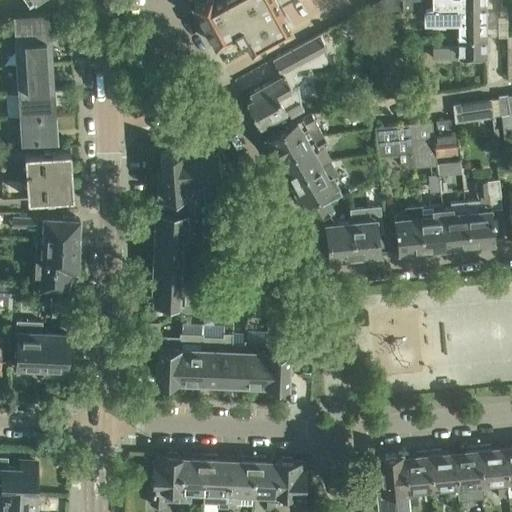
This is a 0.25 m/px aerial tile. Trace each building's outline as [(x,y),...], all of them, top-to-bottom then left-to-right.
[(199,0),(193,4),(215,44),(217,43),(233,35),(231,31),(233,30),(238,39),(244,36),(251,50),(290,29),(282,14),(285,12),(281,4),(287,0),(199,0)] [(397,0),(373,0),(361,7),(365,15),(398,10),(397,0)] [(401,0),(402,10),(423,5),(427,4),(457,4),(485,3),(484,0),(401,0)] [(485,34),(485,3),(457,4),(427,4),(423,5),(423,22),(457,21),(457,27),(457,35),(485,34)] [(14,40),(49,37),(47,11),(12,13),(14,40)] [(319,33),(274,57),(280,70),(326,46),(319,33)] [(486,56),(485,34),(457,35),(458,47),(432,47),(433,57),(486,56)] [(50,63),(49,37),(14,40),(16,65),(50,63)] [(52,88),(50,63),(16,65),(17,90),(52,88)] [(251,98),(246,101),(259,125),(276,115),(285,110),(277,96),(291,89),(286,80),(283,74),(266,83),(248,93),(251,98)] [(54,114),(52,88),(17,90),(19,116),(54,114)] [(498,95),(498,97),(501,114),(510,113),(507,95),(507,94),(498,95)] [(491,98),(452,103),(455,122),(476,119),(493,117),(491,98)] [(370,114),(368,104),(348,107),(350,117),(370,114)] [(310,113),(266,137),(267,138),(266,138),(278,159),(322,134),(323,133),(316,122),(310,113)] [(55,140),(54,114),(19,116),(21,142),(55,140)] [(436,131),(435,131),(437,154),(458,152),(456,129),(450,130),(449,117),(435,119),(436,131)] [(431,119),(408,122),(411,151),(413,165),(436,163),(435,155),(437,154),(435,131),(432,131),(431,119)] [(408,122),(374,125),(375,127),(377,154),(411,151),(408,122)] [(331,157),(324,145),(327,143),(322,134),(278,159),(278,160),(290,182),(330,160),(329,158),(331,157)] [(151,295),(151,301),(184,303),(185,294),(197,295),(198,277),(185,277),(187,244),(192,244),(194,200),(194,195),(202,194),(202,197),(222,195),(221,183),(236,175),(218,143),(185,146),(185,149),(160,151),(161,167),(157,167),(155,213),(153,213),(152,222),(151,222),(151,226),(154,226),(152,282),(155,282),(154,295),(151,295)] [(26,197),(72,194),(69,149),(23,151),(26,197)] [(341,193),(337,185),(332,177),(338,174),(330,160),(290,182),(302,203),(306,201),(312,211),(329,202),(327,200),(341,193)] [(493,241),(491,221),(490,208),(501,206),(499,177),(475,179),(477,198),(465,199),(466,210),(469,246),(480,245),(483,242),(493,241)] [(458,247),(469,246),(466,210),(465,199),(450,201),(450,207),(442,208),(446,246),(455,245),(458,247)] [(328,257),(340,256),(343,259),(354,258),(350,221),(334,223),(329,214),(334,211),(329,202),(312,211),(319,225),(320,236),(326,235),(328,257)] [(432,204),(418,205),(422,251),(434,250),(436,246),(446,246),(442,208),(441,203),(432,204)] [(368,253),(379,252),(377,229),(381,229),(378,204),(349,207),(350,221),(354,258),(365,257),(368,253)] [(398,250),(408,249),(412,252),(422,251),(418,205),(405,206),(405,212),(394,213),(398,250)] [(77,239),(78,218),(12,215),(11,224),(36,225),(35,238),(77,239)] [(71,287),(72,273),(76,273),(77,239),(35,238),(33,286),(71,287)] [(0,294),(19,295),(20,279),(0,277),(0,294)] [(0,311),(9,312),(10,295),(0,294),(0,311)] [(185,294),(184,303),(197,303),(197,295),(185,294)] [(208,295),(208,304),(222,305),(222,295),(208,295)] [(71,298),(51,297),(50,297),(49,309),(70,310),(71,298)] [(246,305),(231,305),(231,313),(246,314),(246,305)] [(261,306),(246,305),(246,314),(260,315),(261,306)] [(16,319),(14,365),(43,367),(43,373),(71,374),(72,351),(66,351),(67,333),(70,333),(70,332),(44,331),(41,331),(42,320),(16,319)] [(145,354),(157,354),(158,334),(159,320),(146,320),(145,354)] [(181,335),(179,380),(187,380),(187,383),(198,383),(198,380),(200,380),(202,334),(203,334),(203,332),(179,331),(179,335),(181,335)] [(223,335),(221,381),(243,382),(244,343),(232,343),(232,331),(223,331),(222,335),(223,335)] [(267,386),(282,387),(282,384),(287,384),(288,360),(289,334),(266,333),(265,340),(267,340),(265,383),(267,383),(267,386)] [(179,383),(181,335),(179,335),(158,334),(157,354),(156,379),(161,379),(161,382),(179,383)] [(202,334),(200,380),(203,381),(202,384),(214,384),(214,381),(221,381),(223,335),(222,335),(203,334),(202,334)] [(289,334),(288,360),(300,360),(301,335),(289,334)] [(244,343),(243,382),(253,383),(265,383),(267,340),(265,340),(244,339),(244,343)] [(508,494),(503,445),(490,446),(490,443),(478,445),(481,481),(496,480),(498,495),(508,494)] [(511,444),(503,445),(508,494),(511,494),(511,444)] [(458,499),(459,508),(470,507),(469,497),(483,496),(481,481),(478,445),(465,446),(465,449),(453,450),(458,499)] [(458,499),(453,450),(441,451),(440,448),(428,450),(432,486),(447,485),(448,500),(458,499)] [(409,504),(418,503),(416,488),(432,486),(428,450),(415,451),(416,454),(403,455),(408,504),(409,504)] [(180,455),(178,455),(176,453),(167,452),(165,454),(156,454),(155,460),(152,459),(150,503),(164,504),(164,500),(178,501),(180,455)] [(401,452),(378,455),(378,457),(373,458),(378,511),(387,511),(397,511),(409,511),(408,504),(403,455),(401,455),(401,452)] [(193,453),(190,456),(181,456),(181,455),(180,455),(178,501),(178,505),(189,505),(189,490),(203,491),(205,454),(193,453)] [(203,491),(203,501),(218,502),(218,506),(227,507),(229,458),(220,457),(216,454),(205,454),(203,491)] [(229,458),(227,507),(237,507),(237,502),(251,502),(252,493),(253,456),(253,455),(242,455),(238,458),(229,458)] [(277,459),(277,460),(268,459),(265,456),(253,456),(252,493),(268,493),(267,508),(275,509),(276,494),(277,459)] [(0,457),(0,491),(35,492),(36,461),(20,461),(19,466),(5,466),(5,457),(0,457)] [(282,457),(280,459),(277,459),(276,494),(292,495),(292,509),(303,510),(305,466),(302,466),(302,460),(293,460),(291,457),(282,457)] [(0,491),(0,511),(37,511),(38,505),(34,503),(35,492),(0,491)]
